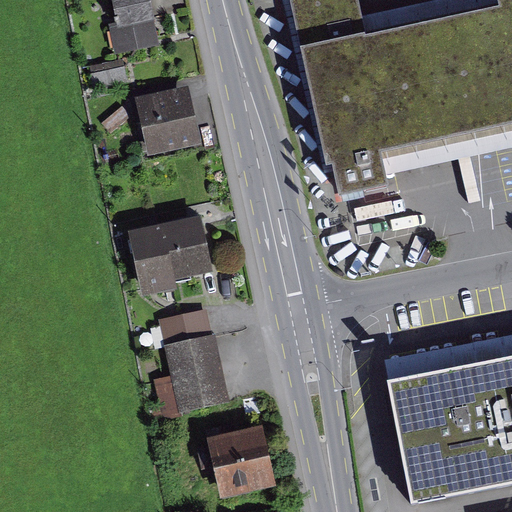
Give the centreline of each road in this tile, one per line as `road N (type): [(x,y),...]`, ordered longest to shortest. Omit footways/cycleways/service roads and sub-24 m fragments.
road 1 (secondary): [(223,0),(296,309)]
road 2 (residential): [(296,309),(511,267)]
road 3 (secondary): [(296,309),(337,511)]
